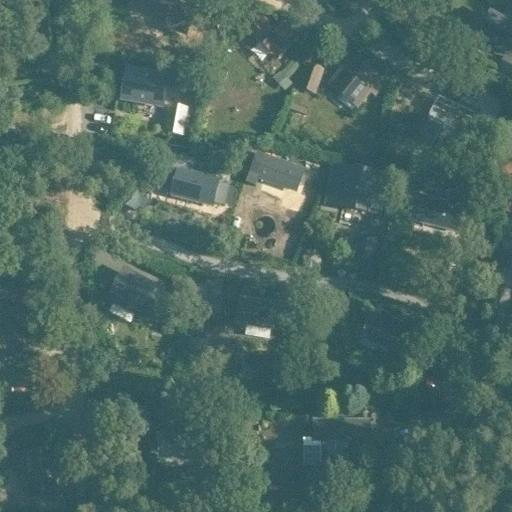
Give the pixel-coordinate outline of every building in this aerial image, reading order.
[(136,0),(135,5),(170,17),(167,27),(187,34),(193,14),(175,7),(177,0),(136,0)] [(494,51),(505,56),(498,69),(511,76),(511,20),(507,17),(505,20),(490,12),(476,37),(496,48),(494,51)] [(264,20),(250,34),(277,63),(292,49),(285,42),(292,35),(281,24),(274,31),(264,20)] [(345,71),(334,85),(358,105),(377,81),(345,55),(337,65),(345,71)] [(280,74),(273,81),(284,92),(291,85),(288,82),(301,67),(294,61),(281,75),(280,74)] [(306,66),(298,89),(314,94),(322,72),(306,66)] [(125,77),(122,104),(161,110),(165,82),(125,77)] [(396,80),(395,110),(396,110),(396,107),(410,108),(410,107),(411,89),(410,89),(410,88),(409,88),(409,80),(396,80)] [(431,117),(421,138),(435,145),(437,142),(473,159),(500,106),(484,98),(477,111),(468,106),(464,115),(440,103),(432,118),(431,117)] [(170,108),(165,132),(182,136),(187,112),(170,108)] [(0,175),(4,178),(14,157),(0,149),(0,175)] [(166,155),(162,169),(179,173),(173,196),(211,206),(212,203),(224,206),(229,188),(217,185),(218,182),(190,175),(194,162),(166,155)] [(259,178),(296,192),(302,173),(257,157),(254,166),(262,169),(259,178)] [(494,191),(511,196),(511,171),(501,168),(494,191)] [(334,190),(330,209),(369,216),(373,192),(377,193),(379,180),(340,173),(337,190),(334,190)] [(292,192),(288,203),(305,209),(308,198),(292,192)] [(511,197),(498,193),(493,209),(510,214),(511,206),(511,197)] [(461,213),(462,209),(457,208),(459,200),(449,197),(447,205),(415,197),(413,201),(409,221),(423,224),(424,220),(443,224),(442,229),(456,232),(461,213)] [(359,237),(354,260),(371,264),(375,241),(359,237)] [(120,273),(103,306),(146,328),(149,322),(165,330),(177,307),(161,299),(163,295),(120,273)] [(192,288),(190,310),(203,312),(205,289),(192,288)] [(237,324),(276,331),(277,327),(280,307),(241,300),(237,324)] [(363,338),(401,355),(410,336),(371,320),(363,338)] [(0,325),(0,355),(5,354),(4,350),(14,348),(16,358),(25,357),(21,323),(0,325)] [(313,439),(302,440),(302,468),(348,468),(349,458),(361,458),(361,456),(365,454),(365,447),(361,446),(361,445),(365,444),(365,428),(361,427),(361,424),(345,424),(324,424),(312,424),(313,439)] [(178,434),(158,436),(161,465),(171,464),(170,454),(193,452),(194,462),(205,461),(204,447),(207,447),(206,443),(203,443),(202,431),(178,434)] [(57,454),(13,457),(14,469),(14,471),(24,470),(24,484),(25,497),(25,503),(60,501),(59,495),(57,454)] [(264,469),(263,485),(288,487),(289,471),(264,469)] [(238,507),(267,509),(269,490),(239,488),(238,507)]
